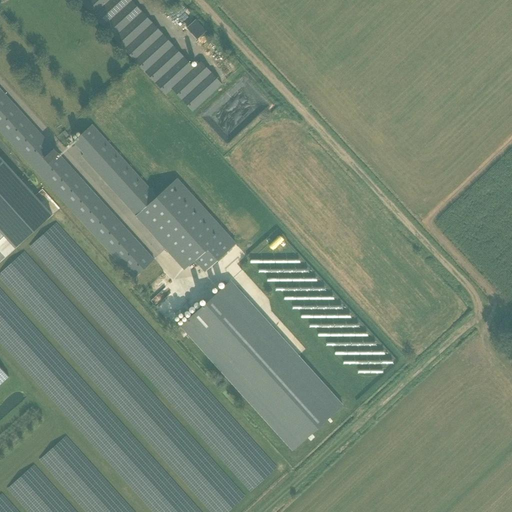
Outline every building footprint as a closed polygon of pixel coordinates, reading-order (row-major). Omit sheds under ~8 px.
[(76,0),(165,96),(172,90),(192,112),(222,85),(201,61),(193,68),(130,0),(76,0)] [(197,19),(187,28),(198,40),(208,30),(197,19)] [(153,260),(0,89),(0,132),(132,278),(153,260)] [(157,196),(92,124),(72,142),(82,154),(80,156),(184,270),(194,261),(205,272),(235,244),(176,178),(157,196)] [(0,239),(40,203),(51,215),(52,215),(0,157),(0,239)] [(181,327),(292,449),(341,405),(230,282),(181,327)] [(0,385),(9,377),(0,367),(0,385)]
